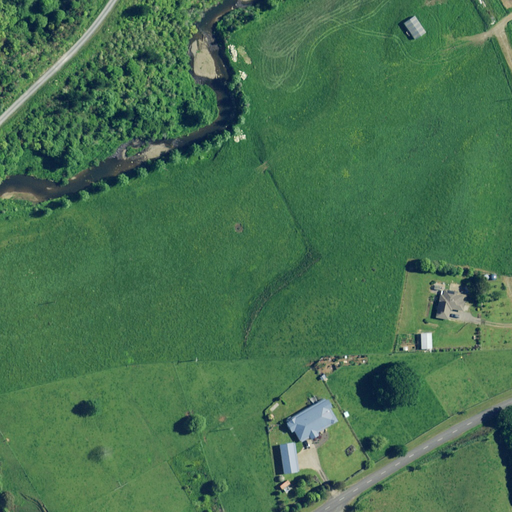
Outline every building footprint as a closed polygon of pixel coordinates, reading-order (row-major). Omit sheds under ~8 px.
[(424,33),(413,17),(403,24),(414,40),(424,33)] [(443,295),(440,295),(437,310),(435,309),(434,314),(436,314),(435,318),(448,320),(450,309),(462,311),(465,297),(456,295),(456,292),(444,290),(443,295)] [(431,349),(430,334),(420,334),(420,349),(431,349)] [(316,431),(324,426),(330,423),(331,425),(336,422),(328,409),(330,408),(325,399),(284,422),(290,433),(293,431),(298,441),(308,436),(310,439),(318,435),(316,431)] [(298,472),(293,443),(278,445),(282,474),(298,472)] [(287,480),(279,487),(281,490),(282,489),(286,493),(290,490),(286,486),(289,484),(287,480)]
